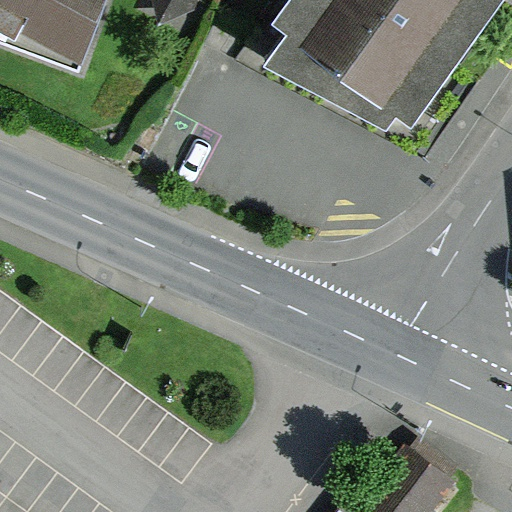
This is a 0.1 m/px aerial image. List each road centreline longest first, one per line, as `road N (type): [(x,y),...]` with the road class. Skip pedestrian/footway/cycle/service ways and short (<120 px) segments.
road 1 (secondary): [(398,355),(0,178)]
road 2 (tertiary): [(398,355),(511,180)]
road 3 (secondary): [(511,407),(398,355)]
